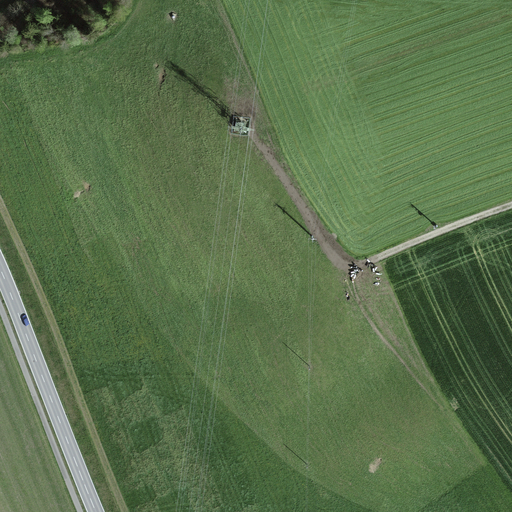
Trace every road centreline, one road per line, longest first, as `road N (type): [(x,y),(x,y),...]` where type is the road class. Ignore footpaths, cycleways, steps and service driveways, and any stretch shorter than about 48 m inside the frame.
road 1 (track): [(254,135),(344,263),(511,204)]
road 2 (track): [(124,511),(0,204)]
road 3 (secondary): [(0,268),(96,511)]
